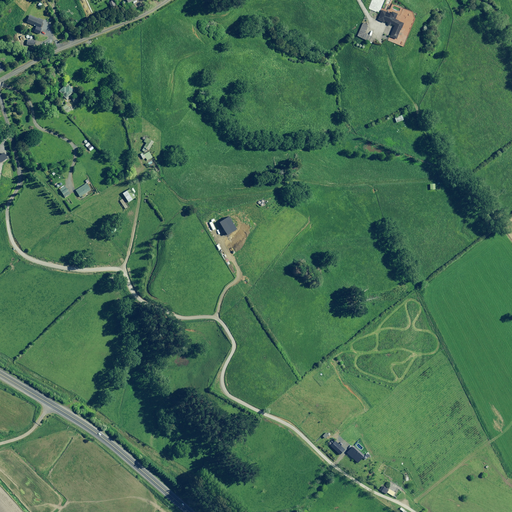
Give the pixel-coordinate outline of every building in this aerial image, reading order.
[(384,0),(372,0),(369,9),(379,13),(384,0)] [(391,14),(382,10),(377,20),(384,22),(384,21),(388,23),(387,24),(390,26),(391,24),(394,25),(389,36),(396,39),(403,23),(395,19),(397,14),(392,11),(391,14)] [(37,18),(29,15),(26,22),(36,26),(33,32),(39,34),(42,28),(40,28),(43,20),(38,18),(37,18)] [(371,36),(364,33),(367,26),(366,26),(367,25),(363,23),(357,36),(369,41),(371,36)] [(74,91),(67,83),(58,91),(65,98),(74,91)] [(71,110),(65,104),(60,109),(64,112),(65,111),(67,114),(71,110)] [(153,142),(146,137),(143,141),(146,143),(141,150),(146,153),(147,150),(148,150),(153,142)] [(152,157),(149,152),(143,155),(142,153),(140,154),(143,159),(145,158),(147,160),(152,157)] [(85,180),(86,182),(75,189),(80,197),(90,190),(92,189),(88,183),(89,182),(87,179),(85,180)] [(70,193),(65,186),(59,190),(64,197),(70,193)] [(136,197),(130,188),(122,193),(128,202),(136,197)] [(128,207),(123,199),(120,201),(125,209),(128,207)] [(344,450),(335,441),(330,446),(340,455),(344,450)] [(388,490),(382,486),(379,490),(385,494),(388,490)]
